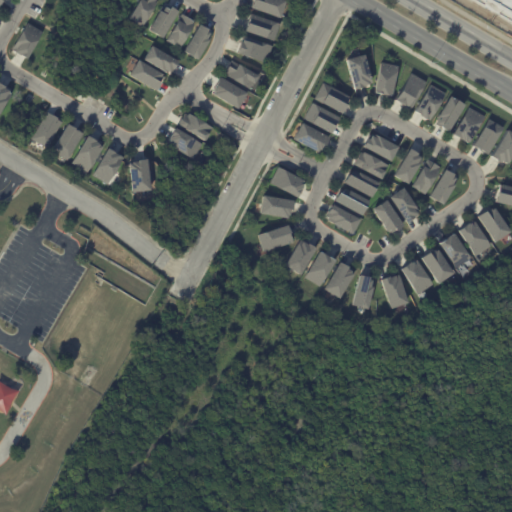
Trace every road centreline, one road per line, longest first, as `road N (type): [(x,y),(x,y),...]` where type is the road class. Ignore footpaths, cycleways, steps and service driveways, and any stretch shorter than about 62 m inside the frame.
road 1 (residential): [(189,283),(334,0)]
road 2 (residential): [(0,152),(117,225),(189,283)]
road 3 (primary): [(352,0),(511,93)]
